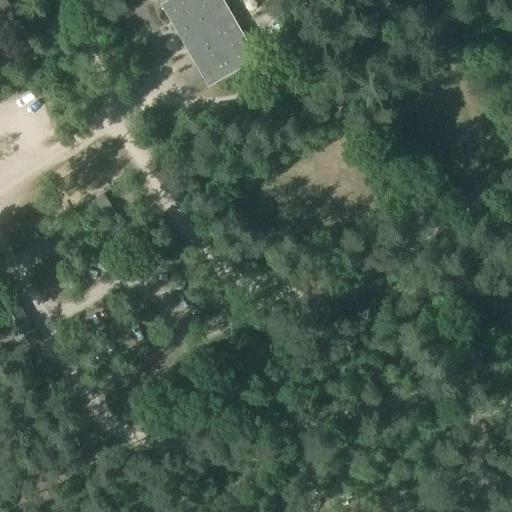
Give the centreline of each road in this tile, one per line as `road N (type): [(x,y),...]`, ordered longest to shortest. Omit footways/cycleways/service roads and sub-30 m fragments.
road 1 (track): [(511,394),(487,397),(456,387),(419,311),(363,270),(245,267),(162,188),(113,113)]
road 2 (track): [(113,113),(151,94),(202,104),(238,100),(369,26),(388,0)]
road 3 (track): [(363,270),(511,181)]
road 4 (track): [(113,113),(54,0)]
